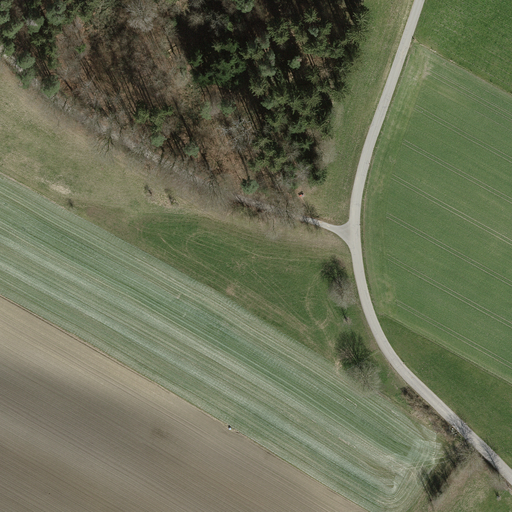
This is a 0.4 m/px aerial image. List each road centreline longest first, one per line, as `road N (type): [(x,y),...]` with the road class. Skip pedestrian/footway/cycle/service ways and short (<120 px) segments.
road 1 (unclassified): [(511,477),(404,370),(381,340),(362,287),(357,191),(418,0)]
road 2 (track): [(0,42),(85,118),(150,156),(231,195),(356,236)]
